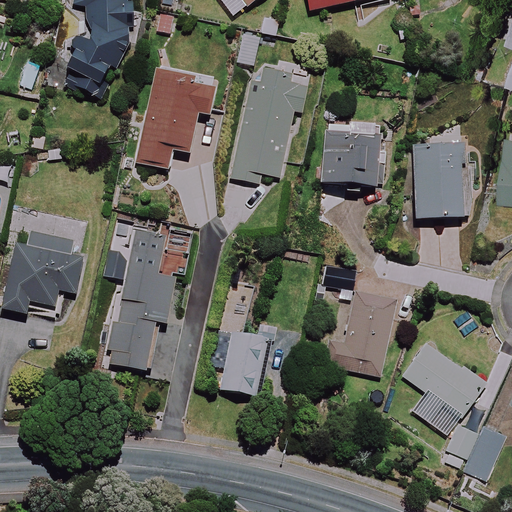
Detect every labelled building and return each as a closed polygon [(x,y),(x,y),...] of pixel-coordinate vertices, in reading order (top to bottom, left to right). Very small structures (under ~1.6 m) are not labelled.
[(62,0),(62,2),(88,13),(59,86),(97,101),(108,75),(113,77),(133,25),(124,22),(132,0),(62,0)] [(258,0),(229,0),(222,6),(233,20),(258,0)] [(372,0),(304,0),(307,14),(372,0)] [(178,21),(159,13),(151,34),(170,41),(178,21)] [(196,77),(157,69),(136,166),(166,173),(171,153),(188,157),(197,117),(206,120),(215,81),(196,77)] [(288,85),(290,77),(252,70),(249,90),(248,91),(229,180),(258,186),(260,176),(278,180),(292,114),(299,115),(305,88),(288,85)] [(380,125),(349,123),(351,100),(328,98),(321,186),(374,190),(380,125)] [(511,138),(506,138),(502,202),(511,202),(511,138)] [(462,173),(461,147),(411,148),(413,221),(469,220),(468,173),(462,173)] [(180,243),(133,234),(116,326),(112,325),(104,366),(150,375),(159,326),(165,327),(180,243)] [(29,235),(27,248),(14,246),(2,313),(25,317),(27,305),(53,310),(57,293),(75,296),(81,260),(71,258),(73,243),(29,235)] [(355,271),(325,265),(321,287),(338,291),(336,300),(349,302),(355,271)] [(395,303),(355,294),(343,346),(330,343),(324,367),(377,379),(395,303)] [(265,341),(231,335),(221,393),(254,399),(265,341)] [(482,388),(424,345),(401,377),(423,393),(410,412),(446,439),(482,388)] [(487,480),(505,438),(481,428),(463,470),(487,480)]
